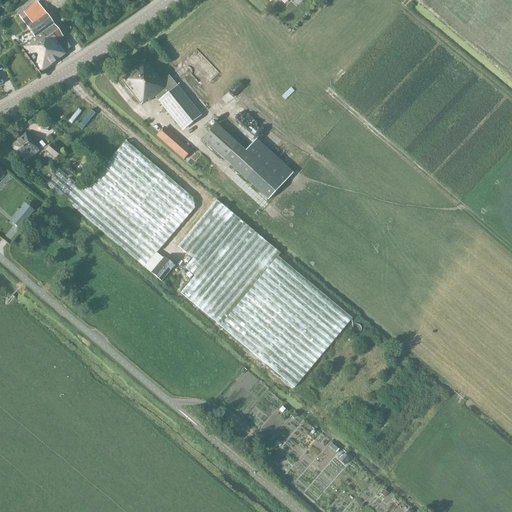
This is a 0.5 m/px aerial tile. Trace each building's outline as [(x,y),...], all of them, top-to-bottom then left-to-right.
[(65,52),(71,48),(38,3),(19,16),(35,38),(22,48),(41,74),(60,60),(60,59),(66,54),(65,52)] [(182,130),(201,115),(169,76),(162,82),(145,61),(121,80),(141,105),(147,100),(149,102),(155,97),(182,130)] [(84,124),(97,109),(93,105),(80,120),(84,124)] [(217,124),(203,140),(268,200),(293,173),(257,140),(246,152),(217,124)] [(163,141),(169,134),(160,125),(154,131),(163,141)] [(172,134),(164,143),(184,160),(192,151),(172,134)] [(26,135),(11,146),(24,163),(39,151),(26,135)] [(125,142),(84,191),(60,170),(47,185),(143,267),(193,208),(192,199),(125,142)] [(56,158),(60,153),(51,145),(46,150),(56,158)] [(180,293),(220,326),(294,388),(352,320),(277,257),(280,254),(216,200),(177,246),(192,259),(185,268),(194,276),(180,293)] [(18,220),(26,213),(22,208),(13,215),(18,220)] [(161,282),(174,266),(164,258),(160,262),(154,257),(145,268),(151,273),(161,282)]
